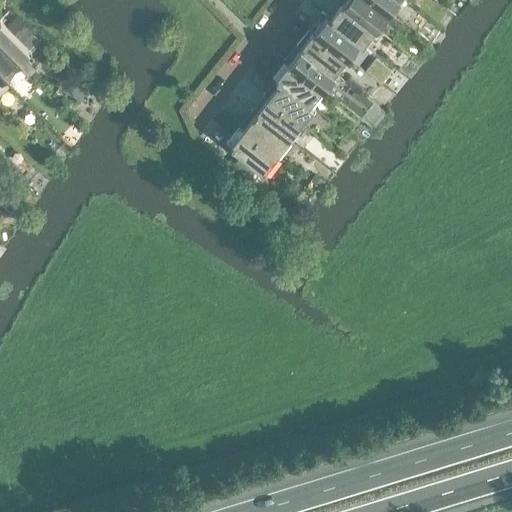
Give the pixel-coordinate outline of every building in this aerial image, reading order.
[(323,10),(322,11),(360,41),(361,40),(366,43),(377,29),(340,0),(337,0),(327,13),(323,10)] [(372,0),(340,0),(377,29),(389,13),(372,0)] [(372,0),(389,13),(399,0),(372,0)] [(322,11),(310,27),(348,57),(360,41),(322,11)] [(0,18),(0,47),(16,64),(31,50),(0,18)] [(310,27),(297,42),(336,73),(348,57),(310,27)] [(297,42),(285,58),(323,89),(336,73),(297,42)] [(0,47),(0,75),(2,78),(16,64),(0,47)] [(277,76),(277,77),(315,107),(316,106),(312,103),(323,89),(285,58),(273,73),(277,76)] [(277,77),(264,94),(302,124),(315,107),(277,77)] [(66,87),(80,101),(88,92),(74,78),(66,87)] [(264,94),(252,109),(290,139),(302,124),(264,94)] [(252,109),(240,125),(277,155),(290,139),(252,109)] [(277,155),(240,125),(228,140),(244,152),(236,162),(256,177),(264,167),(266,169),(277,155)]
